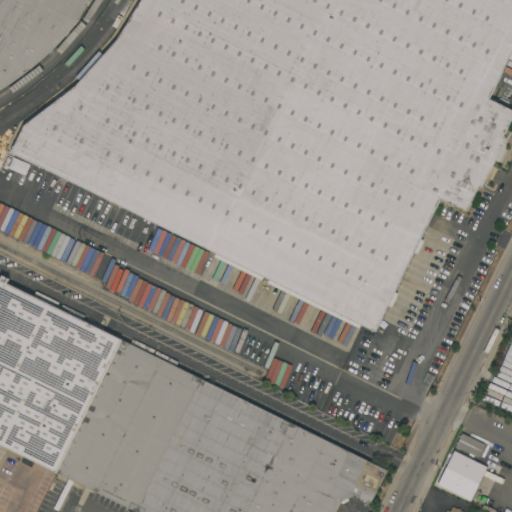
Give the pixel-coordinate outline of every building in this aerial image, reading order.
[(0,0),(87,0),(78,20),(61,39),(39,60),(14,79),(0,88),(0,0)] [(511,0),(511,60),(508,58),(489,98),(511,109),(511,118),(504,135),(505,136),(505,137),(505,139),(482,186),(481,187),(480,188),(479,188),(478,187),(467,209),(466,210),(465,211),(464,210),(440,198),(420,238),(424,240),(417,253),(414,252),(395,292),(398,294),(391,307),(388,305),(375,331),(361,324),(359,328),(267,283),(268,280),(263,277),(261,280),(214,257),(216,253),(11,152),(24,125),(76,85),(116,40),(141,0),(511,0)] [(47,177),(40,190),(7,174),(9,171),(8,171),(9,169),(12,165),(11,164),(12,162),(13,163),(14,161),(47,177)] [(456,230),(452,237),(432,228),(436,220),(456,230)] [(57,472),(34,461),(31,467),(21,462),(24,456),(1,445),(0,447),(0,449),(1,450),(0,452),(0,279),(33,296),(35,291),(60,303),(57,309),(122,341),(57,472)] [(386,470),(370,503),(354,494),(340,502),(335,511),(137,511),(135,511),(128,509),(129,507),(57,472),(122,341),(386,470)] [(483,442),(458,434),(453,448),(478,456),(483,442)] [(498,471),(493,481),(487,477),(486,479),(482,476),(479,483),(481,484),(476,493),(474,492),(473,495),(457,487),(467,468),(475,472),(477,468),(479,469),(480,465),(485,468),(486,465),(498,471)] [(490,484),(494,486),(495,483),(496,483),(497,479),(502,482),(500,485),(502,486),(494,505),(483,500),(490,484)]
